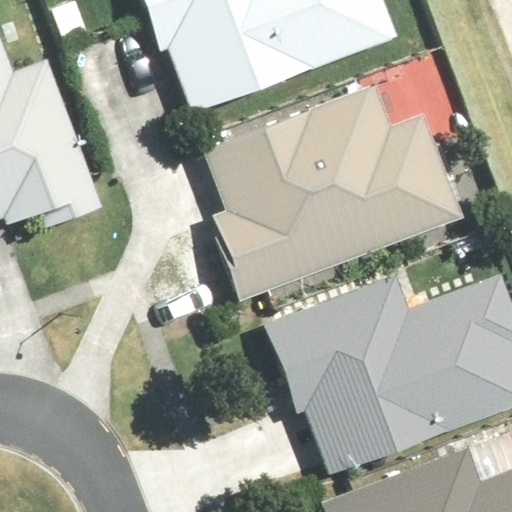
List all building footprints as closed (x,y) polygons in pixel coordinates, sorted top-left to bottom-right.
[(50,232),(111,209),(56,63),(28,73),(0,0),(0,224),(10,221),(14,232),(45,220),(50,232)] [(143,0),(164,57),(179,51),(202,118),(410,37),(397,0),(143,0)] [(235,207),(215,214),(248,300),(471,215),(433,116),(400,129),(383,85),(213,150),(235,207)] [(511,279),(418,313),(405,277),(275,322),(307,418),(320,414),(339,472),(511,415),(511,279)] [(475,448),(326,501),(330,511),(511,511),(511,471),(487,480),(475,448)]
